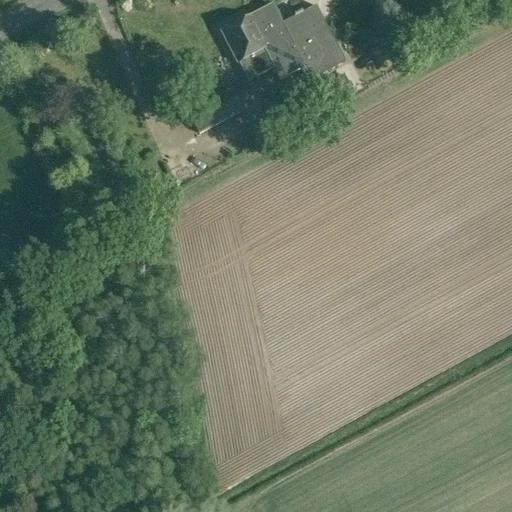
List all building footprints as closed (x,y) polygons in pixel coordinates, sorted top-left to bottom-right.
[(445,13),(438,0),(426,0),(397,15),(406,33),(445,13)] [(281,24),(282,24),(272,5),(247,19),(222,32),(250,83),(274,68),(280,81),(301,69),(305,66),(294,46),(293,47),(281,24)] [(316,6),(282,24),(281,24),(293,47),(294,46),(305,66),(301,69),(308,82),(345,63),(316,6)] [(344,79),(316,95),(315,95),(321,106),(299,117),(304,126),(355,99),(344,79)] [(241,112),(230,90),(188,113),(199,134),(241,112)]
